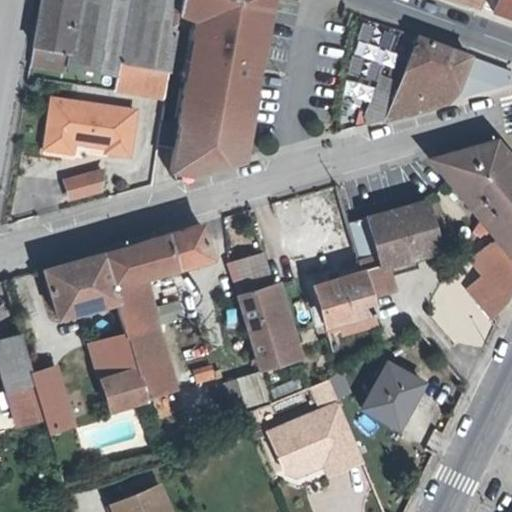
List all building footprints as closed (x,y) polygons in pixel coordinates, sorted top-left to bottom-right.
[(108,74),(116,75),(119,61),(166,69),(171,36),(177,0),(41,0),(33,47),(66,53),(64,66),(108,74)] [(177,0),(171,36),(166,69),(162,95),(161,106),(158,126),(156,143),(173,145),(170,163),(189,166),(191,173),(242,158),(251,110),(243,109),(247,89),(252,90),(254,81),(249,80),(252,63),(256,64),(259,46),(261,47),(263,34),(264,34),(269,0),(177,0)] [(511,0),(495,0),(492,11),(511,18),(511,0)] [(365,124),(392,116),(443,102),(453,86),(465,55),(405,33),(401,31),(379,89),(370,86),(358,117),(365,124)] [(63,71),(64,66),(66,53),(33,47),(29,66),(63,71)] [(509,83),(510,78),(509,72),(475,59),(465,95),(509,83)] [(166,69),(119,61),(116,75),(114,87),(162,95),(166,69)] [(251,110),(254,91),(252,90),(247,89),(243,109),(251,110)] [(102,149),(104,152),(111,110),(72,103),(71,106),(48,102),(43,134),(47,139),(67,143),(73,144),(74,141),(82,143),(82,146),(102,149)] [(132,114),(111,110),(104,152),(108,155),(124,158),(132,114)] [(65,153),(67,143),(47,139),(43,134),(42,138),(40,148),(65,153)] [(502,199),(511,210),(511,162),(492,140),(426,159),(478,219),(502,199)] [(169,169),(172,178),(191,173),(189,166),(170,163),(169,169)] [(64,180),(68,197),(99,189),(102,170),(64,180)] [(492,235),(484,243),(461,263),(469,271),(474,267),(480,274),(464,288),(489,317),(504,305),(511,288),(511,210),(502,199),(478,219),(492,235)] [(345,223),(359,272),(385,264),(412,256),(434,250),(437,249),(433,236),(424,205),(422,201),(345,223)] [(435,202),(424,205),(433,236),(444,232),(435,202)] [(472,230),(484,243),(492,235),(478,219),(472,230)] [(165,233),(175,268),(208,259),(199,224),(165,233)] [(111,286),(139,278),(175,268),(165,233),(100,252),(111,286)] [(434,250),(412,256),(415,265),(430,260),(432,264),(438,262),(434,250)] [(56,316),(81,310),(115,300),(111,286),(100,252),(42,269),(56,316)] [(228,265),(237,295),(267,286),(270,285),(260,255),(228,265)] [(415,269),(415,265),(412,256),(385,264),(388,277),(415,269)] [(323,325),(338,321),(372,311),(368,298),(391,291),(388,277),(385,264),(359,272),(312,286),(323,325)] [(125,333),(133,360),(163,353),(146,293),(143,294),(139,278),(111,286),(115,300),(120,318),(125,333)] [(290,359),(267,286),(237,295),(258,367),(290,359)] [(375,323),(372,311),(338,321),(342,332),(375,323)] [(125,333),(91,343),(110,408),(144,398),(133,360),(125,333)] [(0,370),(5,390),(31,382),(30,379),(18,336),(0,340),(0,370)] [(173,389),(163,353),(133,360),(144,398),(173,389)] [(405,409),(421,381),(385,362),(360,406),(393,425),(403,408),(405,409)] [(195,381),(211,377),(208,367),(192,371),(195,381)] [(259,371),(236,378),(244,404),(267,398),(259,371)] [(41,415),(45,430),(68,424),(53,373),(30,379),(31,382),(41,415)] [(230,408),(244,404),(236,378),(224,381),(230,408)] [(337,454),(343,467),(360,460),(336,403),(266,432),(282,470),(293,475),(305,470),(310,459),(317,455),(320,461),(337,454)] [(254,408),(246,411),(240,413),(244,424),(258,419),(254,408)] [(325,474),(343,467),(337,454),(320,461),(325,474)] [(169,511),(160,487),(112,506),(114,511),(169,511)]
